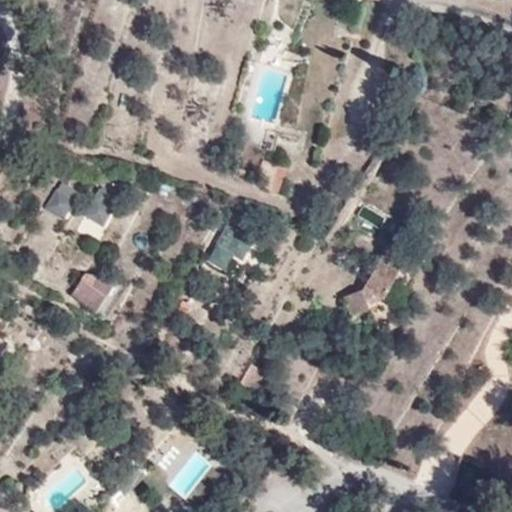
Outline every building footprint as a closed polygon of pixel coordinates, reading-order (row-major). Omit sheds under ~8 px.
[(285,140),(270,137),(265,154),(281,157),(285,140)] [(254,176),(238,172),(236,183),(252,188),(254,176)] [(288,182),(269,174),(263,191),(282,200),(288,182)] [(129,213),(111,201),(93,229),(111,240),(129,213)] [(83,215),(67,204),(57,220),(73,230),(83,215)] [(355,220),(381,227),(385,211),(360,204),(355,220)] [(258,250),(231,234),(220,255),(246,270),(258,250)] [(370,287),(347,296),(355,318),(372,312),(368,304),(380,298),(387,301),(406,269),(388,258),(370,287)] [(90,275),(77,295),(101,311),(117,285),(107,277),(90,275)] [(79,456),(67,444),(56,456),(68,467),(79,456)] [(168,483),(185,497),(213,463),(196,449),(168,483)]
